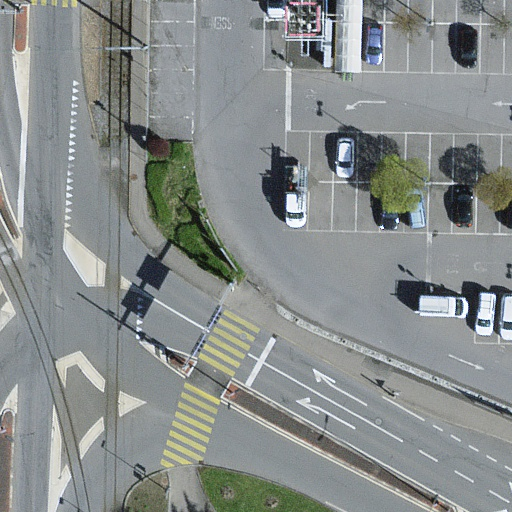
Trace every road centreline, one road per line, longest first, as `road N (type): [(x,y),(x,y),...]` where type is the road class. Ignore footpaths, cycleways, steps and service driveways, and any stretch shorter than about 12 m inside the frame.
road 1 (tertiary): [(511,497),(114,291),(69,290),(42,301)]
road 2 (tertiary): [(42,301),(145,393),(388,511)]
road 3 (primary): [(42,301),(56,0)]
road 4 (primary): [(43,511),(42,301)]
road 5 (tertiary): [(0,117),(24,175),(42,301)]
